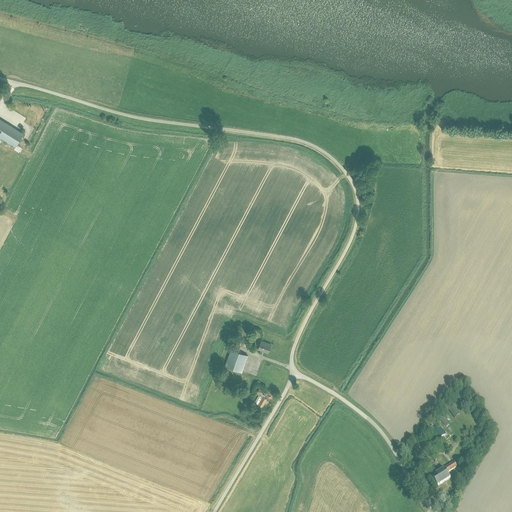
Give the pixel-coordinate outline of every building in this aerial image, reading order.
[(0,118),(0,136),(16,146),(24,133),(0,118)] [(268,353),(271,344),(261,341),(258,349),(268,353)] [(242,369),(247,355),(230,349),(225,363),(242,369)] [(264,390),(259,388),(256,393),(258,394),(260,395),(256,402),(258,404),(262,406),(265,402),(266,403),(268,401),(266,400),(267,399),(264,397),(265,395),(262,394),(264,390)] [(446,428),(449,426),(441,416),(438,418),(446,428)] [(438,428),(432,433),(437,440),(444,435),(438,428)] [(448,474),(447,473),(457,467),(454,462),(436,473),(437,474),(436,475),(437,475),(432,478),(437,486),(450,478),(448,474)]
